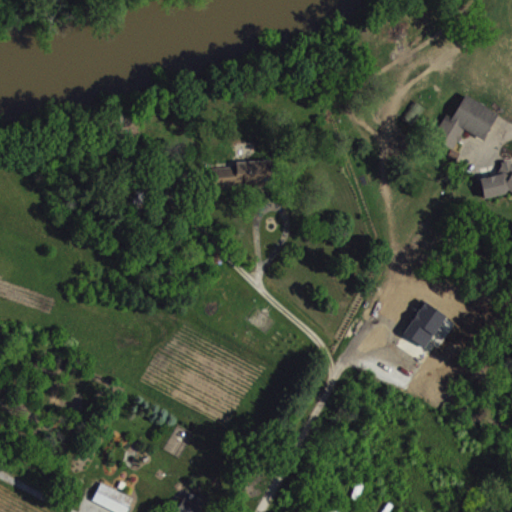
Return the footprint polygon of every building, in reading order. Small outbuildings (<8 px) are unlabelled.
[(501,112),(468,94),(455,117),(449,114),(436,139),(456,150),(467,129),(486,140),(501,112)] [(237,161),(238,167),(215,168),(216,186),(275,183),(274,159),(237,161)] [(486,198),(508,193),(510,190),(511,190),(511,159),(506,161),(499,174),(482,177),(486,198)] [(120,511),(129,511),(137,497),(104,482),(95,500),(120,511)] [(179,511),(178,511),(201,511),(207,500),(189,491),(179,511)]
